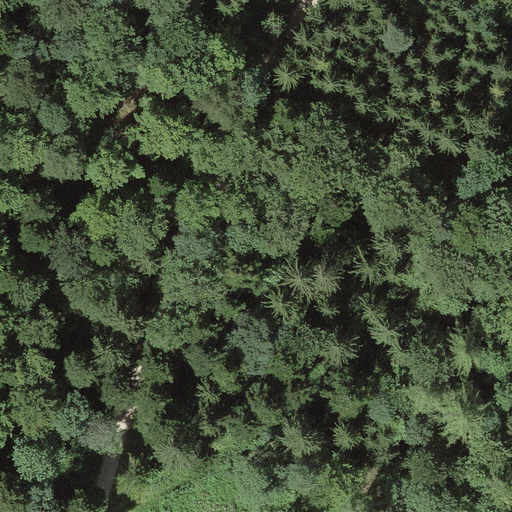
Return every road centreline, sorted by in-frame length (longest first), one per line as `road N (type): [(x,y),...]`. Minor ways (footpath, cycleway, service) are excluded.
road 1 (track): [(104,511),(160,269),(252,71),(302,0)]
road 2 (track): [(0,223),(86,136),(270,0)]
